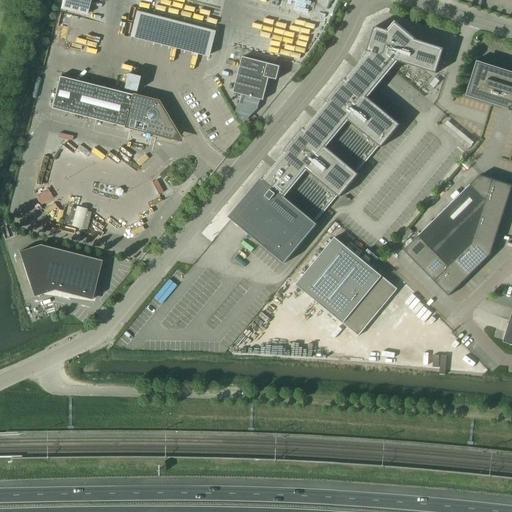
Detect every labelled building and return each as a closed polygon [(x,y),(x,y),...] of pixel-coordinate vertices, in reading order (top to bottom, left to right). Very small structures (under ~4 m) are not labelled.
[(85,15),(88,0),(62,0),(61,9),(85,15)] [(215,31),(137,11),(130,35),(209,55),(215,31)] [(356,172),(379,145),(381,147),(400,125),(367,97),(388,72),(397,61),(436,73),(444,49),(415,39),(395,23),(389,31),(375,26),(367,51),(371,52),(347,80),(344,78),(325,101),(328,103),(306,130),(303,128),(284,151),(287,153),(264,180),(262,178),(229,217),(285,263),(317,224),(315,222),(337,195),(340,197),(359,174),(356,172)] [(264,100),(269,78),(277,80),(280,66),(243,57),(234,92),(242,95),(240,104),(245,105),(247,96),(264,100)] [(511,71),(477,60),(472,76),(475,77),(473,81),(470,81),(465,96),(502,108),(503,105),(510,107),(509,110),(511,111),(511,71)] [(128,74),(124,89),(136,92),(140,77),(128,74)] [(158,101),(59,76),(51,109),(155,135),(155,133),(164,135),(164,136),(166,137),(167,138),(168,138),(170,138),(172,138),(173,137),(174,136),(175,134),(175,132),(175,131),(174,129),(158,101)] [(485,208),(489,194),(494,179),(480,175),(419,236),(429,246),(439,257),(449,267),(456,261),(473,244),(476,235),(480,221),(485,208)] [(508,200),(511,188),(511,185),(494,179),(489,194),(508,200)] [(504,214),(508,200),(489,194),(485,208),(504,214)] [(91,212),(72,207),(67,225),(87,230),(91,212)] [(500,227),(504,215),(504,214),(485,208),(480,221),(500,227)] [(495,241),(499,228),(500,227),(480,221),(476,235),(495,241)] [(491,254),(495,241),(476,235),(473,244),(491,255),(491,254)] [(429,246),(419,236),(404,250),(414,261),(429,246)] [(397,296),(337,242),(297,288),(357,343),(397,296)] [(470,275),(490,256),(491,255),(473,244),(456,261),(470,275)] [(40,245),(19,252),(34,297),(54,290),(92,300),(93,297),(102,261),(40,245)] [(439,257),(429,246),(414,261),(425,271),(439,257)] [(449,267),(439,257),(425,271),(435,282),(446,271),(449,267)] [(470,275),(456,261),(449,267),(446,271),(460,285),(470,275)] [(460,285),(446,271),(435,282),(449,296),(460,285)] [(435,363),(435,351),(415,350),(415,363),(435,363)]
